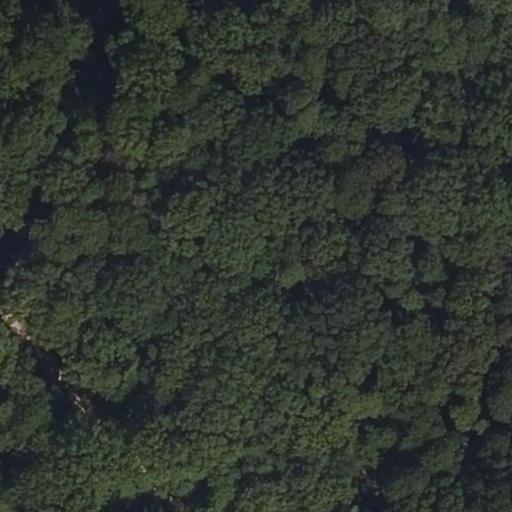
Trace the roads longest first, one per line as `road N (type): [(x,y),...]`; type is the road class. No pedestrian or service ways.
road 1 (track): [(196,511),(0,284)]
road 2 (track): [(112,0),(0,70)]
